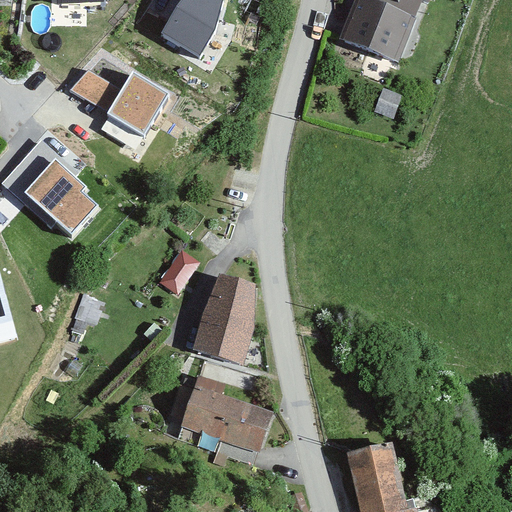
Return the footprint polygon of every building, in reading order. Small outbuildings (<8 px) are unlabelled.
[(222,3),(216,0),(185,0),(165,35),(201,56),(214,34),(222,3)] [(419,0),(364,0),(349,43),(397,61),(419,0)] [(169,95),(134,74),(109,114),(144,135),(169,95)] [(401,97),(384,91),(376,113),(393,119),(401,97)] [(88,186),(42,144),(3,186),(49,228),(56,220),(70,233),(96,205),(82,192),(88,186)] [(200,265),(182,252),(161,284),(178,296),(200,265)] [(258,291),(220,279),(197,352),(235,364),(258,291)] [(0,344),(15,341),(0,287),(0,344)] [(103,305),(84,298),(69,339),(80,343),(87,324),(95,327),(103,305)] [(271,416),(190,388),(174,433),(255,461),(271,416)] [(406,511),(393,448),(349,457),(361,511),(415,511),(414,511),(406,511)]
